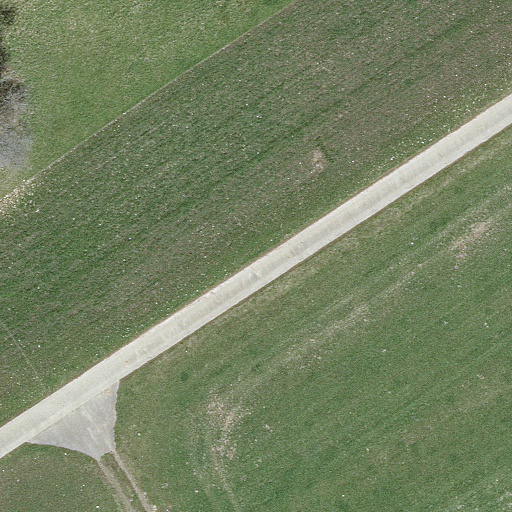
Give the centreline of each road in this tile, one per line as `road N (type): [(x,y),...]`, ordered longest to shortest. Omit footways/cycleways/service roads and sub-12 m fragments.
road 1 (track): [(0,449),(511,114)]
road 2 (track): [(130,511),(66,405)]
